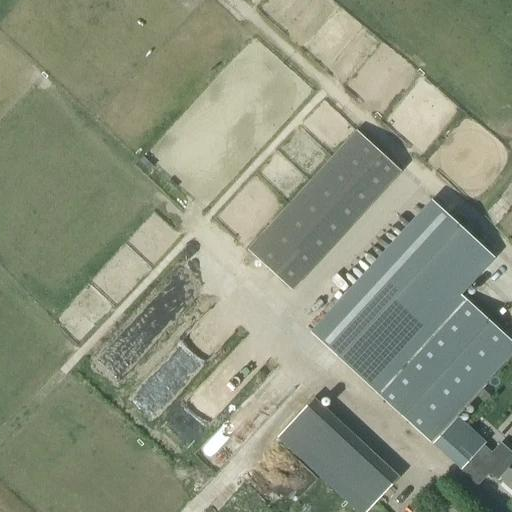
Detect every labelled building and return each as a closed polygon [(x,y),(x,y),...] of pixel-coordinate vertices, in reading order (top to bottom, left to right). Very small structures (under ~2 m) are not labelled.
[(354,135),(261,237),(305,276),(397,175),(354,135)] [(312,337),(370,390),(457,295),(491,257),(433,204),(312,337)] [(248,251),(292,291),(305,276),(261,237),(248,251)] [(429,444),(511,353),(511,345),(457,295),(370,390),(429,444)] [(470,406),(477,413),(491,398),(484,391),(470,406)] [(281,444),(342,499),(377,461),(316,405),(281,444)] [(483,444),(482,442),(456,420),(433,446),(459,470),(459,471),(477,487),(486,476),(498,483),(500,481),(511,492),(511,456),(500,445),(491,455),(481,446),(483,444)] [(377,461),(342,499),(356,511),(367,511),(397,479),(377,461)]
